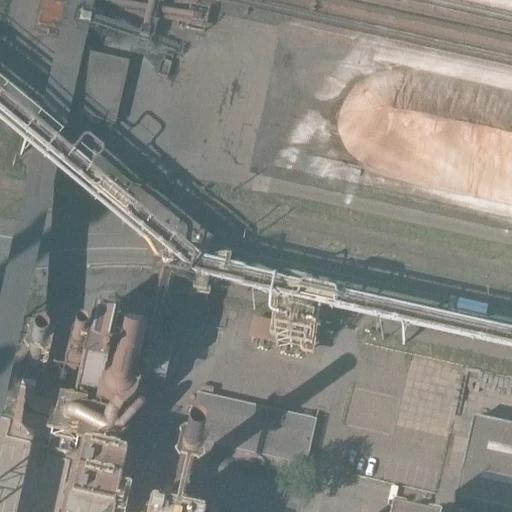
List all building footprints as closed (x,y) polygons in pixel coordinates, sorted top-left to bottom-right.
[(99,61),(86,58),(72,118),(114,128),(127,67),(114,64),(115,61),(100,57),(99,61)] [(511,383),(511,335),(213,273),(204,317),(400,358),(401,357),(431,363),(430,366),(511,383)] [(143,353),(85,340),(74,391),(95,396),(92,412),(94,412),(92,422),(124,429),(126,419),(128,420),(143,353)] [(314,424),(195,397),(185,443),(304,470),(314,424)] [(465,456),(454,506),(483,511),(511,511),(511,432),(477,425),(472,424),(470,435),(469,440),(465,456)] [(115,511),(124,473),(75,463),(65,511),(115,511)] [(168,492),(190,492),(191,475),(169,474),(168,492)]
